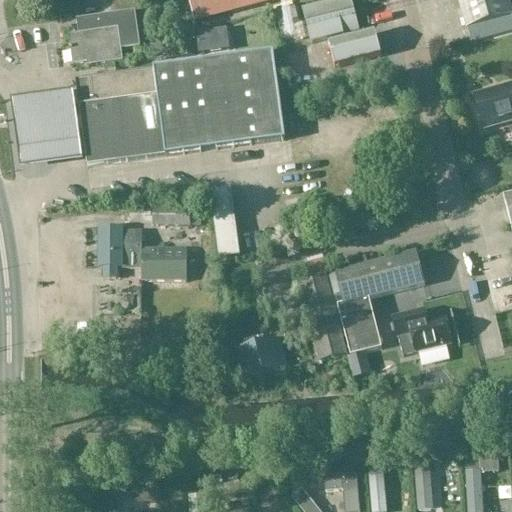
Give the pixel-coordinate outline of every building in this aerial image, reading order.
[(188,0),(195,26),(293,0),(292,0),(188,0)] [(350,37),(359,35),(350,0),(303,12),(312,47),(328,43),(335,72),(381,60),(376,37),(351,43),(350,37)] [(467,32),(471,45),(511,33),(511,16),(507,0),(457,0),(466,32),(467,32)] [(295,12),(276,17),(279,28),(298,23),(295,12)] [(97,67),(123,64),(121,52),(140,50),(135,14),(77,22),(79,37),(71,38),(74,67),(97,64),(97,67)] [(194,59),(192,38),(179,39),(182,60),(194,59)] [(88,169),(134,163),(166,159),(285,143),(273,56),(80,82),(84,108),(80,108),(88,169)] [(511,89),(475,100),(484,133),(511,124),(511,89)] [(12,105),(21,173),(83,164),(74,96),(12,105)] [(413,200),(408,180),(397,182),(402,203),(413,200)] [(219,262),(240,259),(231,193),(210,196),(219,262)] [(190,230),(191,212),(153,212),(153,230),(190,230)] [(185,253),(178,253),(156,253),(140,253),(140,235),(118,235),(118,232),(101,232),(101,271),(104,271),(104,282),(115,282),(115,272),(118,272),(140,272),(140,285),(185,285),(185,253)] [(418,258),(397,263),(336,278),(343,308),(338,310),(350,360),(382,353),(369,303),(425,289),(418,258)] [(254,290),(254,266),(222,267),(223,280),(236,279),(237,291),(254,290)] [(298,287),(310,334),(319,366),(348,358),(327,279),(298,287)] [(422,370),(449,363),(446,350),(452,348),(445,322),(429,326),(422,328),(418,315),(393,322),(398,342),(400,342),(405,361),(417,357),(419,357),(422,370)] [(279,373),(270,344),(241,352),(249,382),(279,373)] [(350,360),(347,361),(350,375),(357,373),(359,382),(371,379),(365,357),(350,360)] [(431,511),(431,474),(413,474),(414,511),(431,511)]
